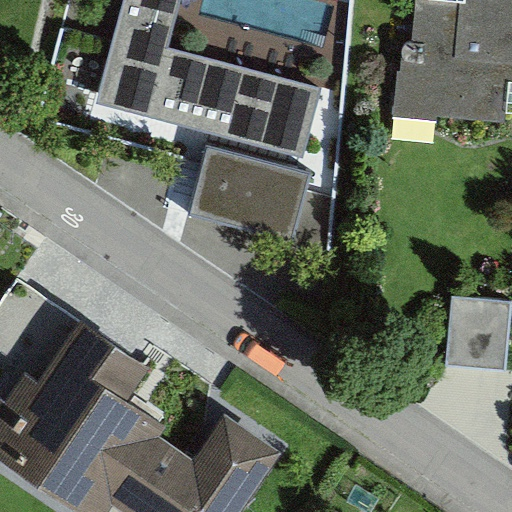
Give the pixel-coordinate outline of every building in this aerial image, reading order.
[(300,152),(318,84),(167,45),(178,0),(127,0),(105,87),(150,99),(146,112),(300,152)] [(511,0),(464,0),(464,1),(453,0),(408,0),(400,120),(511,127),(511,0)] [(293,235),(310,171),(212,145),(195,209),(293,235)] [(307,183),(301,234),(332,237),(338,187),(307,183)] [(506,372),(510,295),(453,292),(449,369),(506,372)] [(94,324),(70,363),(48,348),(0,416),(0,469),(61,511),(255,511),(290,461),(234,423),(204,467),(170,446),(177,436),(136,408),(162,366),(94,324)]
